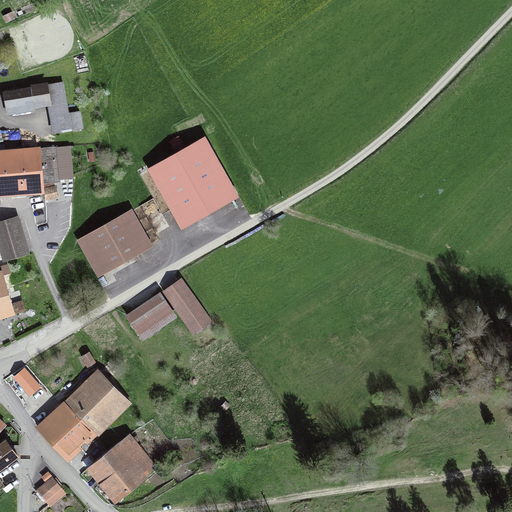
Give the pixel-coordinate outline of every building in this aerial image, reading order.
[(30,86),(30,89),(34,110),(48,108),(52,135),(83,130),(80,111),(69,114),(63,82),(48,85),(48,83),(30,86)] [(34,112),(34,110),(30,89),(3,92),(6,117),(34,112)] [(234,197),(201,139),(149,169),(182,227),(234,197)] [(43,190),(54,187),(54,184),(60,183),(60,180),(73,179),(70,147),(58,148),(57,147),(0,151),(0,206),(0,199),(0,198),(45,195),(43,190)] [(56,187),(54,187),(43,190),(45,195),(46,201),(58,199),(56,187)] [(150,245),(131,211),(83,238),(102,272),(150,245)] [(28,253),(18,221),(0,226),(0,245),(4,260),(28,253)] [(0,317),(14,313),(2,273),(0,273),(0,317)] [(164,292),(194,333),(211,321),(181,280),(164,292)] [(159,294),(127,315),(142,337),(174,316),(159,294)] [(81,356),(86,365),(94,360),(89,352),(81,356)] [(15,378),(30,394),(39,387),(24,370),(15,378)] [(65,402),(96,434),(130,401),(100,370),(65,402)] [(37,426),(48,440),(50,438),(64,452),(62,453),(69,460),(96,434),(65,402),(37,426)] [(88,467),(115,500),(146,475),(145,475),(156,467),(130,434),(119,442),(88,467)] [(0,479),(0,467),(17,455),(6,440),(0,444),(0,487),(3,485),(0,479)] [(60,487),(53,479),(39,491),(46,499),(60,487)]
